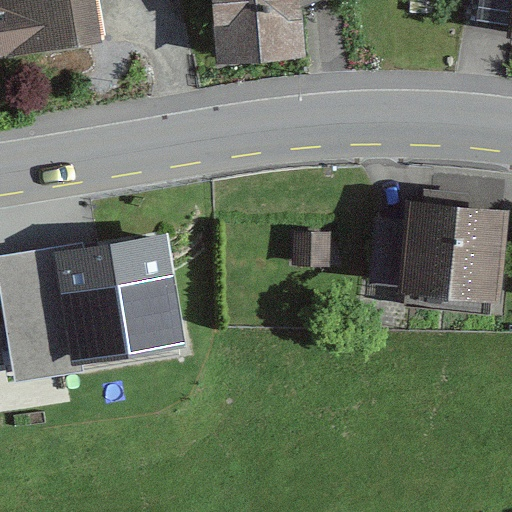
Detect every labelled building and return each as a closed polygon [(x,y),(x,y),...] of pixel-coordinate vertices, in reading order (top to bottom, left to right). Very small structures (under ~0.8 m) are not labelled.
[(0,0),(0,60),(110,44),(103,0),(0,0)] [(300,0),(211,0),(214,66),(303,63),(300,0)] [(511,0),(478,0),(475,27),(511,31),(511,0)] [(511,214),(411,207),(405,298),(504,305),(511,214)] [(170,226),(0,252),(0,301),(13,383),(190,355),(170,226)] [(336,234),(297,234),(295,271),(333,273),(336,234)]
